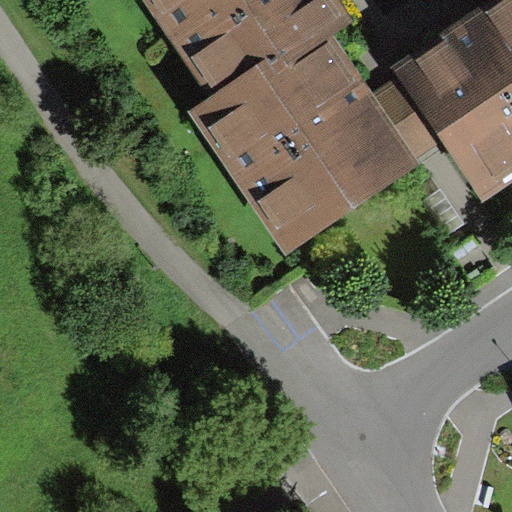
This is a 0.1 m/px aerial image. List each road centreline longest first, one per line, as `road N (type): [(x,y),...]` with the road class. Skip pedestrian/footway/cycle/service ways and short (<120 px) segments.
road 1 (residential): [(390,511),(369,437),(408,384),(511,301)]
road 2 (track): [(369,437),(232,511)]
